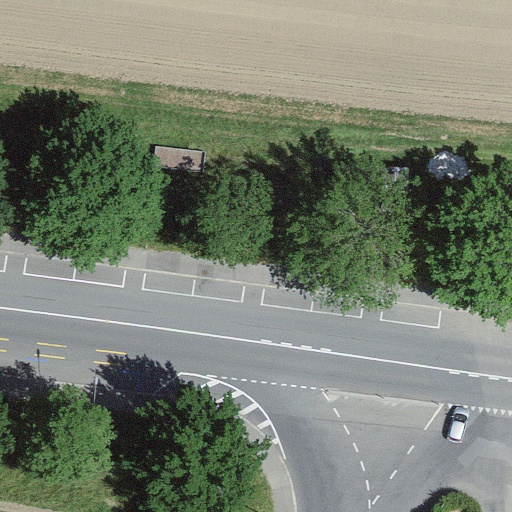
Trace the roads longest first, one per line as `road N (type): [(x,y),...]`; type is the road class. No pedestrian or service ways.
road 1 (secondary): [(270,345),(0,307)]
road 2 (secondary): [(509,380),(270,345)]
road 3 (residential): [(270,345),(306,407),(345,511)]
road 4 (residential): [(392,511),(509,380)]
